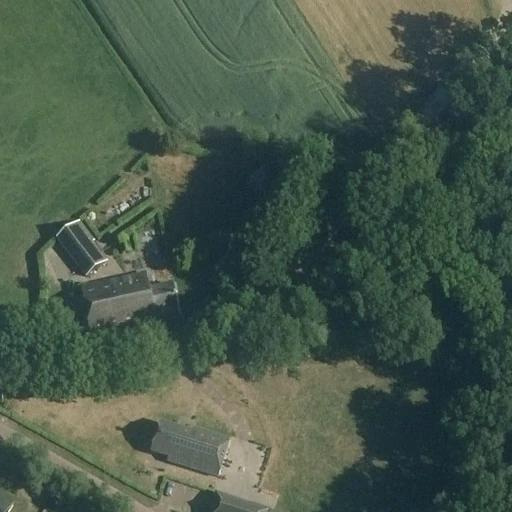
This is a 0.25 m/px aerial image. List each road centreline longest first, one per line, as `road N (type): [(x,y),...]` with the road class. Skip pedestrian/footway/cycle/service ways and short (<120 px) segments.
road 1 (unclassified): [(0,369),(76,368),(208,342),(511,185)]
road 2 (track): [(511,11),(276,306)]
road 3 (residential): [(0,428),(139,511)]
